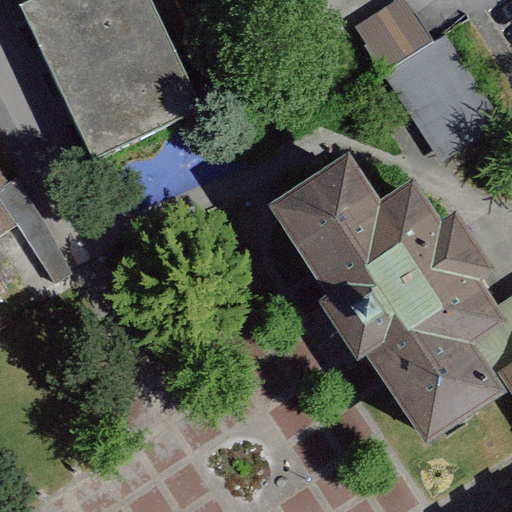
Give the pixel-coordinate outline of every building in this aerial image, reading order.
[(1,0),(16,28),(28,22),(74,0),(1,0)] [(74,0),(28,22),(95,161),(202,110),(149,0),(74,0)] [(440,171),(507,128),(448,39),(428,52),(399,7),(353,38),(440,171)] [(349,164),(278,212),(318,271),(355,327),(392,380),(427,432),(509,377),(478,330),(494,320),(467,281),(486,268),(456,222),(440,233),(412,192),(382,213),(349,164)] [(0,244),(37,219),(0,165),(0,244)] [(0,282),(0,305),(11,298),(0,282)] [(511,307),(494,320),(478,330),(509,377),(511,381),(511,307)]
